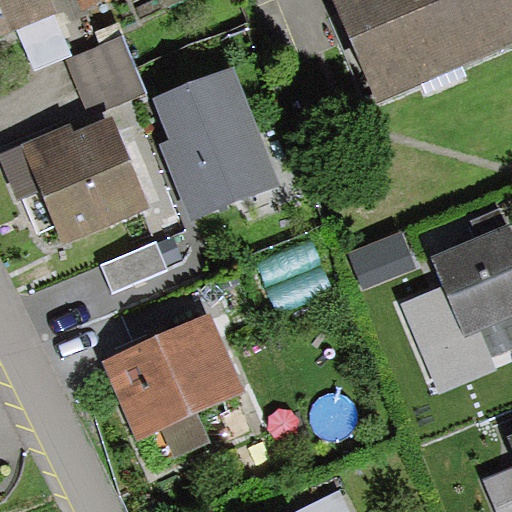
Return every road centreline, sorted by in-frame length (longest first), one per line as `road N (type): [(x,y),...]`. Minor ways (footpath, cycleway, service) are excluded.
road 1 (residential): [(94,511),(0,320)]
road 2 (residential): [(296,0),(342,114)]
